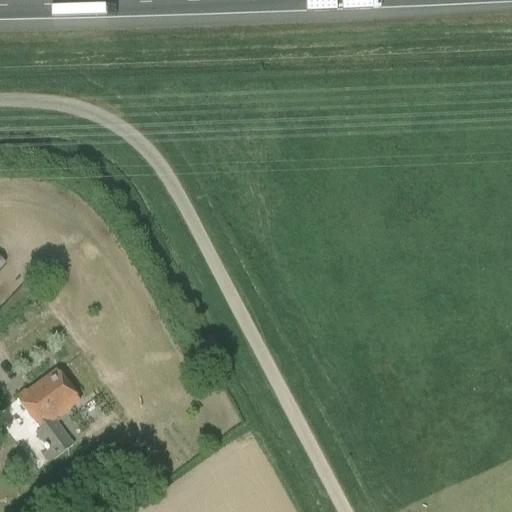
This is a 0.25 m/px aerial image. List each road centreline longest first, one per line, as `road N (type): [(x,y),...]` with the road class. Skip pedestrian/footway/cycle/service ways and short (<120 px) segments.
road 1 (unclassified): [(0,100),(65,105),(101,118),(156,162),(343,511)]
road 2 (motorway): [(0,6),(290,0)]
